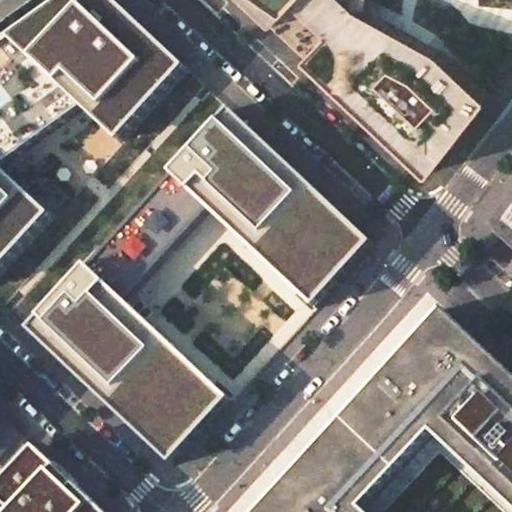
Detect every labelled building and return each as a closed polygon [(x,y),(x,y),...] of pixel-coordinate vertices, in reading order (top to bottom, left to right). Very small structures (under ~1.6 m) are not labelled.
[(204,75),(192,64),(122,0),(65,0),(17,36),(92,106),(140,150),(204,75)] [(248,0),(430,172),(491,93),(433,27),(363,0),(248,0)] [(17,36),(0,48),(0,169),(5,174),(92,106),(17,36)] [(374,252),(234,113),(181,171),(215,203),(322,307),(374,252)] [(0,169),(0,276),(53,219),(5,174),(0,169)] [(215,203),(181,171),(92,269),(130,301),(215,203)] [(511,223),(501,238),(511,248),(511,223)] [(130,301),(92,269),(37,330),(177,465),(235,404),(130,301)] [(511,511),(511,370),(447,309),(338,428),(259,511),(511,511)] [(20,511),(123,511),(50,446),(4,497),(20,511)]
